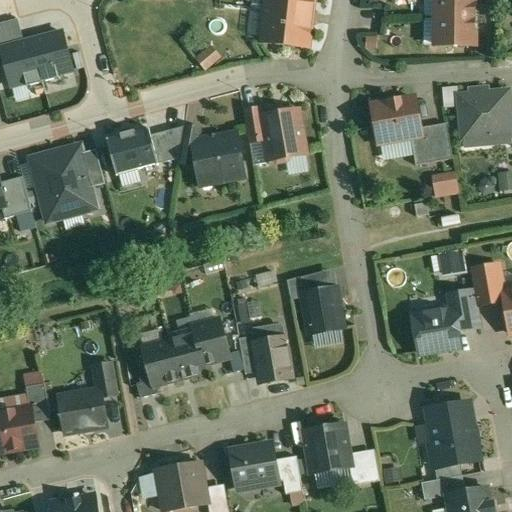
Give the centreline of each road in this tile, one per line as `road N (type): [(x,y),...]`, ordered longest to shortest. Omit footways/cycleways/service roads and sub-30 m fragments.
road 1 (residential): [(332,77),(382,388)]
road 2 (residential): [(111,460),(382,388)]
road 3 (residential): [(332,77),(274,75),(204,86),(109,115)]
road 4 (residential): [(511,70),(332,77)]
road 5 (residential): [(382,388),(455,374),(485,378),(501,390),(511,442)]
